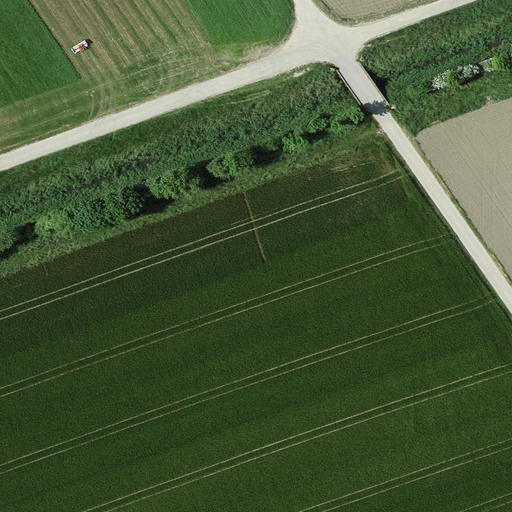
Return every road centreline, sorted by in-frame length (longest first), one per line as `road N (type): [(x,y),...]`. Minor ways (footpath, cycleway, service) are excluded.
road 1 (track): [(333,45),(0,164)]
road 2 (track): [(511,301),(333,45)]
road 3 (track): [(461,0),(333,45)]
